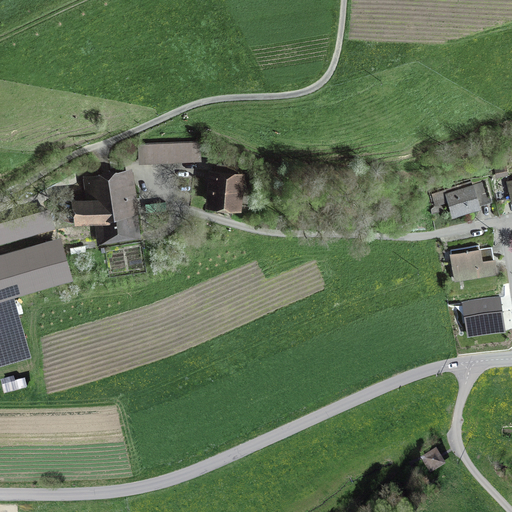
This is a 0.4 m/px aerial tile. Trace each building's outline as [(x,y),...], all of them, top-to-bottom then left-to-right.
[(196,156),(196,141),(169,142),(170,158),(196,156)] [(170,158),(169,142),(142,143),(143,159),(170,158)] [(217,166),(216,175),(213,175),(210,202),(237,205),(240,177),(237,177),(237,168),(217,166)] [(74,202),(77,220),(95,219),(98,239),(139,233),(137,215),(130,216),(124,173),(84,179),(87,200),(74,202)] [(471,181),(445,189),(452,213),(490,201),(485,183),(472,186),(471,181)] [(0,238),(53,224),(49,209),(0,223),(0,238)] [(450,250),(455,280),(496,273),(494,260),(490,260),(489,256),(480,257),(478,245),(450,250)] [(68,275),(59,246),(1,262),(9,292),(68,275)] [(0,357),(26,350),(9,292),(0,294),(0,357)] [(499,298),(463,303),(468,336),(504,331),(499,298)] [(423,459),(431,471),(443,463),(435,451),(423,459)]
